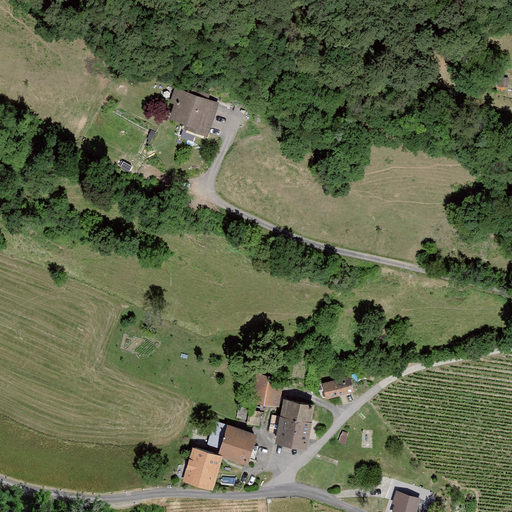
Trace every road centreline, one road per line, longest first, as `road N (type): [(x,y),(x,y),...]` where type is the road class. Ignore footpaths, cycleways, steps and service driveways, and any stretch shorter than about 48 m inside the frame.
road 1 (residential): [(511,290),(334,250),(219,199),(202,185),(231,123)]
road 2 (residential): [(511,345),(389,374),(275,487)]
road 3 (unclassified): [(275,487),(106,489),(0,475)]
